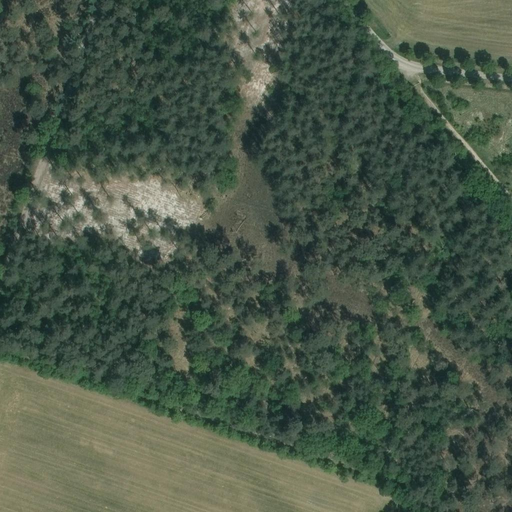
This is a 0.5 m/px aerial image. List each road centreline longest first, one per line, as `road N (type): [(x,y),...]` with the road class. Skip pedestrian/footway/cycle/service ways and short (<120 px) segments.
road 1 (track): [(0,292),(100,0)]
road 2 (unclassified): [(511,73),(419,63),(392,51),(349,0)]
